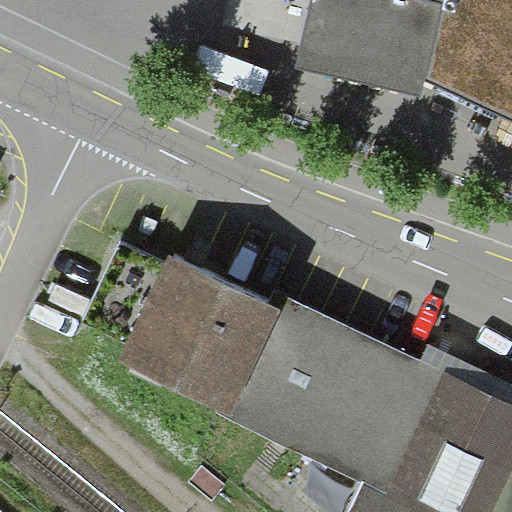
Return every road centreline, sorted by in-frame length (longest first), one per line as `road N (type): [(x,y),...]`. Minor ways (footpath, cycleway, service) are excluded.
road 1 (residential): [(89,119),(511,301)]
road 2 (unclassified): [(89,119),(0,319)]
